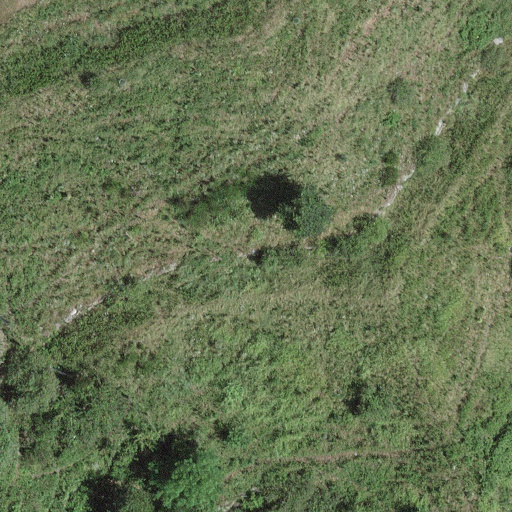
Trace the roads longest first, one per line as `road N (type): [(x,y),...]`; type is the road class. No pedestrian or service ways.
road 1 (track): [(511,61),(380,244),(355,262),(168,295),(63,346)]
road 2 (track): [(0,84),(245,0)]
